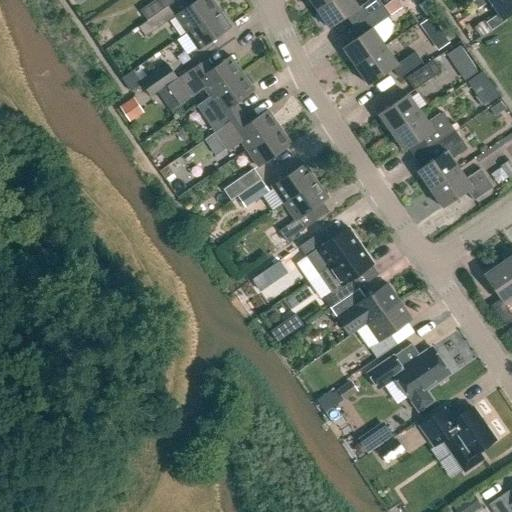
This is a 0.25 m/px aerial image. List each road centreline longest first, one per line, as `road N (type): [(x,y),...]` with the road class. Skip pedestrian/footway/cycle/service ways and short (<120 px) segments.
road 1 (residential): [(429,265),(300,75),(267,0)]
road 2 (residential): [(511,385),(429,265)]
